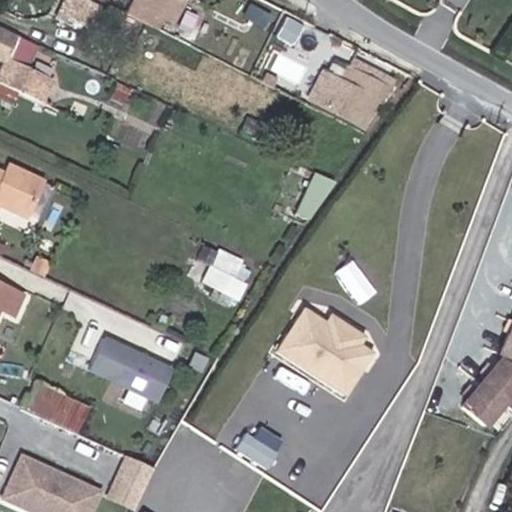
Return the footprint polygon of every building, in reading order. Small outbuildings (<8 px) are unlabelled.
[(63,0),(58,10),(92,28),(103,7),(89,0),(63,0)] [(134,0),(129,11),(152,23),(158,11),(168,16),(176,0),(134,0)] [(12,37),(14,34),(0,27),(0,84),(38,102),(48,81),(24,68),(3,58),(12,37)] [(34,47),(12,37),(3,58),(24,68),(34,47)] [(320,101),(369,128),(382,102),(385,104),(393,89),(359,70),(352,85),(334,75),(320,101)] [(259,71),(255,79),(268,86),(272,77),(259,71)] [(26,218),(43,182),(8,166),(4,175),(0,172),(0,205),(3,207),(26,218)] [(336,180),(313,170),(292,211),(310,218),(336,180)] [(29,258),(41,264),(46,254),(34,248),(29,258)] [(200,285),(244,298),(254,262),(211,249),(200,285)] [(0,310),(13,317),(22,296),(0,286),(0,310)] [(301,307),(294,316),(317,333),(329,329),(342,340),(342,353),(351,360),(347,380),(364,358),(352,348),(357,341),(324,315),(319,322),(301,307)] [(511,357),(511,311),(492,346),(511,357)] [(317,333),(294,316),(269,348),(332,398),(347,380),(351,360),(342,353),(342,340),(329,329),(317,333)] [(173,371),(103,339),(89,371),(158,402),(173,371)] [(511,379),(511,371),(493,355),(454,400),(477,420),(511,379)] [(33,381),(22,407),(77,431),(88,405),(33,381)] [(136,505),(157,467),(126,453),(108,493),(136,505)] [(0,511),(90,511),(92,509),(15,473),(0,504),(0,511)] [(283,511),(291,498),(262,483),(246,511),(283,511)]
